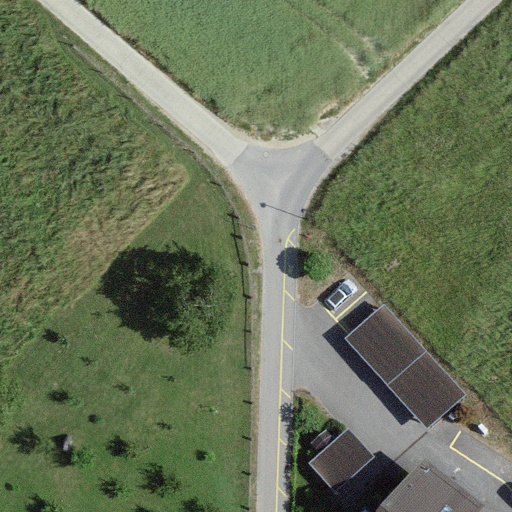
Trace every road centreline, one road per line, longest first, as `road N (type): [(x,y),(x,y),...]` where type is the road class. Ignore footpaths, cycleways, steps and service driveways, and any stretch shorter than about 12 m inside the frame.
road 1 (residential): [(486,0),(278,190),(270,511)]
road 2 (track): [(278,190),(53,0)]
